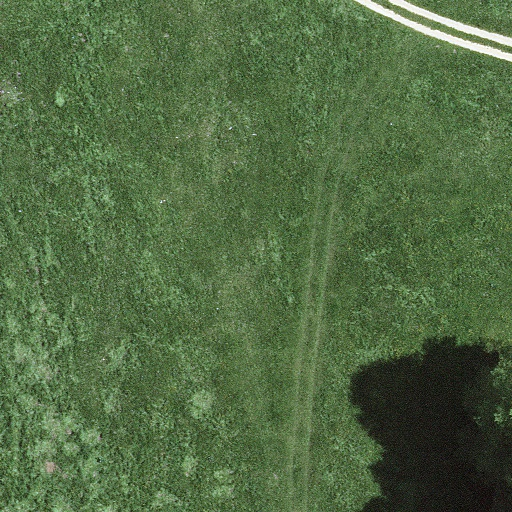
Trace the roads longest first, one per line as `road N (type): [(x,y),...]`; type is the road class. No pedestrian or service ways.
road 1 (track): [(297,511),(323,219),(361,0)]
road 2 (track): [(378,0),(448,34),(511,52)]
